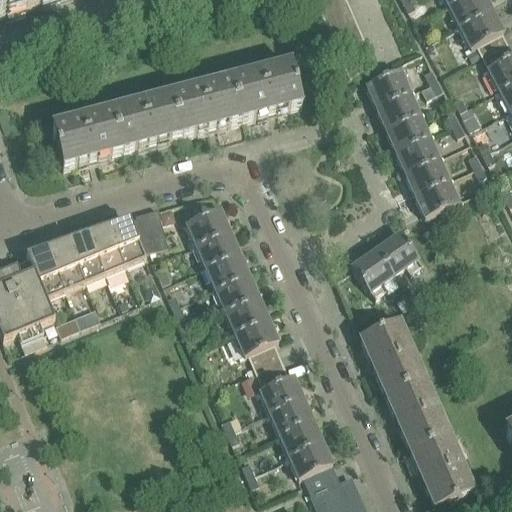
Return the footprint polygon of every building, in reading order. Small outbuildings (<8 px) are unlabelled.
[(0,0),(0,25),(75,3),(73,0),(0,0)] [(335,0),(311,0),(316,9),(335,0)] [(345,8),(341,0),(335,0),(316,9),(320,19),(345,8)] [(397,0),(402,9),(409,5),(406,0),(397,0)] [(439,0),(445,13),(469,0),(439,0)] [(456,34),(490,16),(481,0),(469,0),(445,13),(456,34)] [(409,5),(402,9),(407,19),(415,16),(409,5)] [(350,19),(345,8),(320,19),(325,30),(350,19)] [(490,16),(456,34),(468,56),(476,52),(502,39),(490,16)] [(354,29),(350,19),(325,30),(330,40),(354,29)] [(359,40),(354,29),(330,40),(335,50),(359,40)] [(428,38),(424,31),(419,34),(422,41),(428,38)] [(502,39),(476,52),(480,60),(482,64),(508,50),(502,39)] [(364,50),(359,40),(335,50),(340,61),(364,50)] [(369,60),(364,50),(340,61),(344,72),(369,60)] [(487,74),(511,61),(511,58),(508,50),(482,64),(487,74)] [(469,66),(480,60),(476,52),(468,56),(464,58),(469,66)] [(374,72),(369,60),(344,72),(349,83),(374,72)] [(511,61),(487,74),(485,76),(496,98),(511,89),(511,61)] [(230,87),(241,129),(302,113),(289,72),(230,87)] [(429,91),(435,88),(430,78),(423,81),(429,91)] [(375,115),(408,101),(407,99),(398,79),(365,94),(375,115)] [(230,87),(170,103),(181,145),(241,129),(230,87)] [(435,88),(429,91),(434,102),(441,98),(435,88)] [(511,89),(496,98),(508,119),(511,116),(511,89)] [(408,101),(375,115),(385,139),(418,124),(417,122),(408,101)] [(131,113),(110,118),(121,161),(181,145),(170,103),(131,113)] [(454,108),(458,118),(465,115),(460,105),(454,108)] [(471,117),(467,115),(459,119),(469,138),(480,133),(471,117)] [(110,118),(51,134),(62,176),(121,161),(110,118)] [(450,133),(457,129),(452,119),(445,123),(450,133)] [(428,146),(418,124),(385,139),(395,161),(428,146)] [(457,129),(450,133),(455,143),(462,140),(457,129)] [(437,167),(428,146),(395,161),(404,182),(437,167)] [(477,151),(482,161),(488,158),(488,159),(491,158),(485,147),(477,151)] [(481,161),(487,172),(493,169),(488,159),(488,158),(482,161),(481,161)] [(472,175),(479,172),(473,161),(467,165),(472,175)] [(447,190),(437,167),(404,182),(414,204),(447,190)] [(479,172),(472,175),(477,186),(484,182),(479,172)] [(498,193),(503,203),(509,200),(504,189),(498,193)] [(457,212),(457,211),(447,190),(414,204),(424,227),(457,212)] [(511,204),(509,200),(503,203),(509,214),(511,212),(511,204)] [(176,227),(173,216),(160,220),(163,231),(176,227)] [(135,226),(129,228),(143,261),(147,260),(167,255),(161,230),(157,217),(135,223),(135,226)] [(195,254),(229,239),(219,217),(185,232),(194,252),(190,253),(191,255),(195,254)] [(123,231),(108,237),(124,276),(145,267),(143,261),(129,228),(123,231)] [(108,237),(88,245),(105,284),(124,276),(108,237)] [(205,276),(238,261),(229,239),(195,254),(204,273),(200,275),(201,278),(205,276)] [(374,258),(392,284),(396,291),(398,290),(393,283),(403,276),(408,282),(422,273),(399,240),(374,258)] [(88,245),(69,253),(85,292),(105,284),(88,245)] [(69,253),(49,262),(65,300),(85,292),(69,253)] [(369,301),(373,307),(385,299),(381,291),(392,284),(374,258),(350,275),(369,301)] [(214,298),(248,283),(238,261),(205,276),(213,295),(210,297),(211,299),(214,298)] [(49,262),(28,270),(45,309),(45,308),(65,300),(49,262)] [(0,344),(2,350),(17,344),(24,361),(46,351),(39,335),(53,329),(54,329),(45,308),(45,309),(28,270),(0,281),(0,344)] [(171,288),(166,276),(158,280),(163,292),(171,288)] [(220,322),(224,320),(258,305),(248,283),(214,298),(223,318),(219,320),(220,322)] [(172,316),(179,313),(174,302),(167,305),(172,316)] [(234,343),(268,327),(258,305),(224,320),(233,340),(229,342),(230,344),(234,343)] [(129,317),(127,312),(121,310),(116,312),(120,321),(129,317)] [(179,313),(172,316),(176,327),(184,324),(179,313)] [(248,363),(274,352),(278,350),(268,327),(234,343),(242,362),(238,364),(240,366),(248,363)] [(358,345),(369,370),(383,402),(423,384),(415,365),(398,328),(358,345)] [(185,349),(190,360),(198,356),(193,345),(185,349)] [(248,363),(253,375),(278,363),(274,352),(248,363)] [(253,375),(258,385),(283,374),(278,363),(253,375)] [(258,385),(263,397),(288,386),(283,374),(258,385)] [(268,420),(302,405),(292,384),(288,386),(263,397),(255,401),(255,402),(259,401),(268,420)] [(383,402),(408,458),(448,440),(423,384),(383,402)] [(278,442),(312,427),(302,405),(268,420),(264,423),(265,425),(269,423),(278,442)] [(226,440),(233,437),(228,427),(222,430),(226,440)] [(287,464),(321,449),(312,427),(278,442),(274,445),(275,447),(279,445),(287,464)] [(511,431),(503,436),(511,452),(511,431)] [(233,437),(226,440),(231,450),(237,447),(233,437)] [(408,458),(422,491),(431,511),(441,511),(474,498),(448,440),(408,458)] [(321,449),(287,464),(283,466),(284,469),(288,467),(297,487),(300,486),(331,473),(332,473),(321,449)] [(245,483),(252,480),(247,471),(241,474),(245,483)] [(360,511),(350,487),(339,491),(331,473),(300,486),(312,511),(360,511)] [(252,480),(245,483),(250,494),(257,491),(252,480)]
